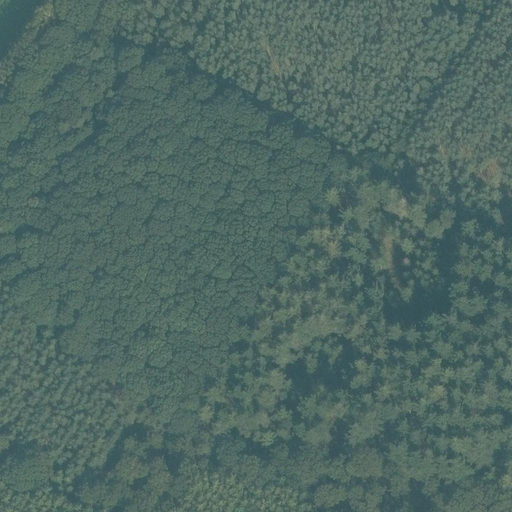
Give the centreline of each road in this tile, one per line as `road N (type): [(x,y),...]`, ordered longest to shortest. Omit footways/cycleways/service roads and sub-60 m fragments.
road 1 (track): [(511,252),(83,40)]
road 2 (track): [(108,0),(0,173)]
